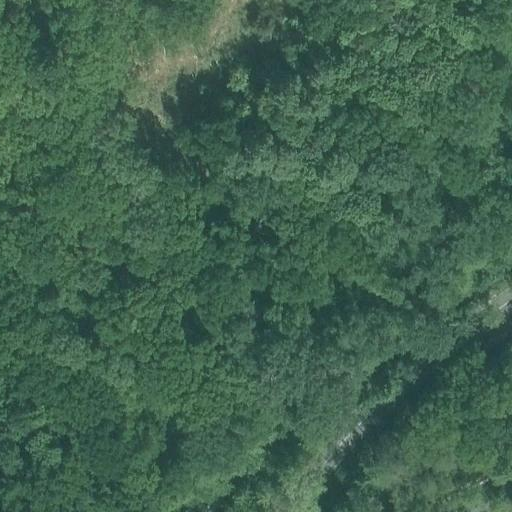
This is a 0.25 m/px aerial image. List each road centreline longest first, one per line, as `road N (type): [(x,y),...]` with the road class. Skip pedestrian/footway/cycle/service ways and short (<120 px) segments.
road 1 (unknown): [(0,312),(92,247),(287,249),(511,91)]
road 2 (secondary): [(288,511),(384,403),(511,299)]
